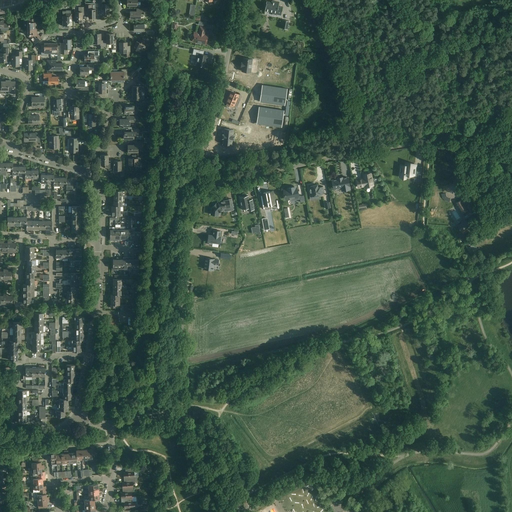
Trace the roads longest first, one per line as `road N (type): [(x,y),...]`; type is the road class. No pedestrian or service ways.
road 1 (unclassified): [(198,187),(462,133),(511,112)]
road 2 (unclassified): [(182,409),(185,248),(198,187)]
road 3 (unclassified): [(198,187),(238,0)]
road 4 (unclassified): [(240,511),(314,477),(351,491)]
